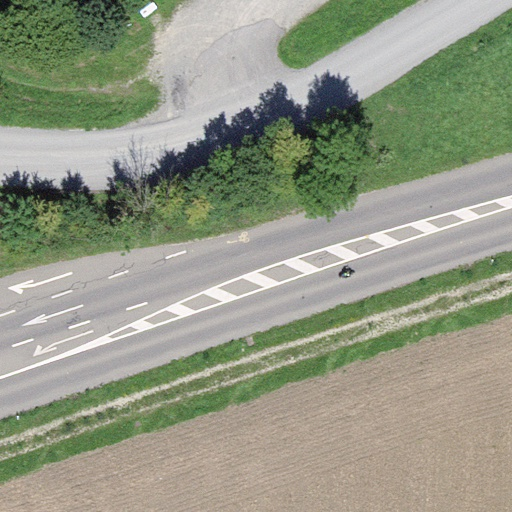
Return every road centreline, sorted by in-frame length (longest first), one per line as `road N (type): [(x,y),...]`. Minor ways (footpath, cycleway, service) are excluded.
road 1 (primary): [(511,204),(0,367)]
road 2 (track): [(0,451),(511,294)]
road 3 (unclassified): [(479,0),(244,133),(93,161),(0,157)]
